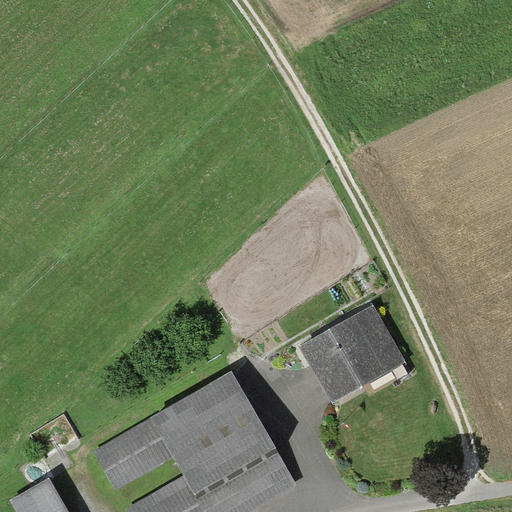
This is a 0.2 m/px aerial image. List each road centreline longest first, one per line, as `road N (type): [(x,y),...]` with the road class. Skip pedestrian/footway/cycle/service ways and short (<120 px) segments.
road 1 (track): [(242,0),(337,156),(449,388),(480,493)]
road 2 (residential): [(367,511),(511,488)]
